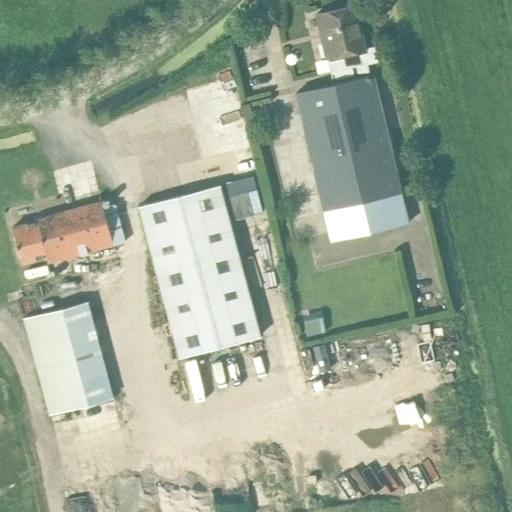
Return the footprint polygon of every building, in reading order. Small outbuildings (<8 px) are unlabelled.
[(365,49),(354,5),(319,13),(326,42),(322,43),(326,58),(328,58),(334,83),(295,92),(329,240),(409,221),(374,73),(370,74),(367,64),(378,61),(375,46),(365,49)] [(78,174),(86,205),(12,225),(22,263),(46,256),(52,278),(72,272),(68,257),(114,245),(102,200),(101,196),(119,192),(112,165),(78,174)] [(221,183),(137,205),(178,357),(262,335),(221,183)] [(23,317),(48,412),(110,396),(84,301),(23,317)] [(321,311),(303,315),(307,335),(326,331),(321,311)] [(404,354),(433,348),(428,322),(399,328),(404,354)] [(326,346),(308,353),(315,371),(332,365),(326,346)] [(215,360),(176,370),(184,403),(224,393),(215,360)]
